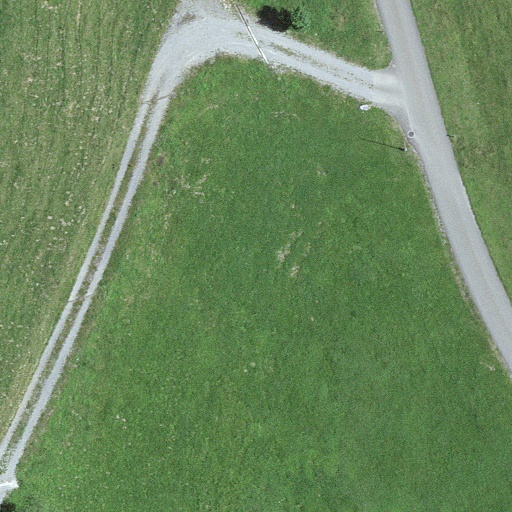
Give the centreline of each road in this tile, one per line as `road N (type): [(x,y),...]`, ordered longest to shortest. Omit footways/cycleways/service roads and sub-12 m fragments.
road 1 (track): [(420,97),(241,36),(215,34),(191,44),(165,80),(0,492)]
road 2 (track): [(511,339),(451,200),(395,0)]
